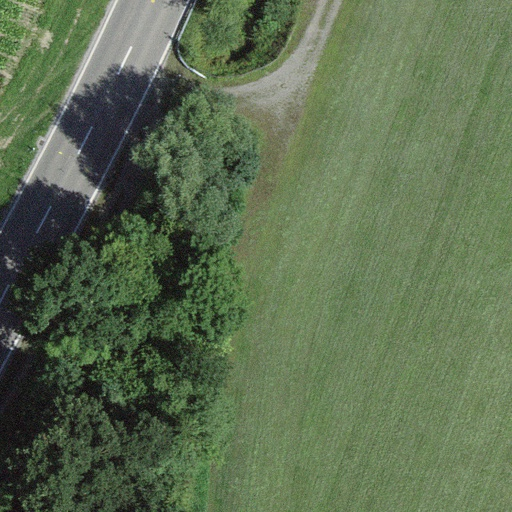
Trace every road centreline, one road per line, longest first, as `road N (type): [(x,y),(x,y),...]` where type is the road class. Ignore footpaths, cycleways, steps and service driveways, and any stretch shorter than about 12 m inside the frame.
road 1 (track): [(0,432),(174,95),(291,99),(334,0)]
road 2 (secondary): [(0,312),(158,0)]
